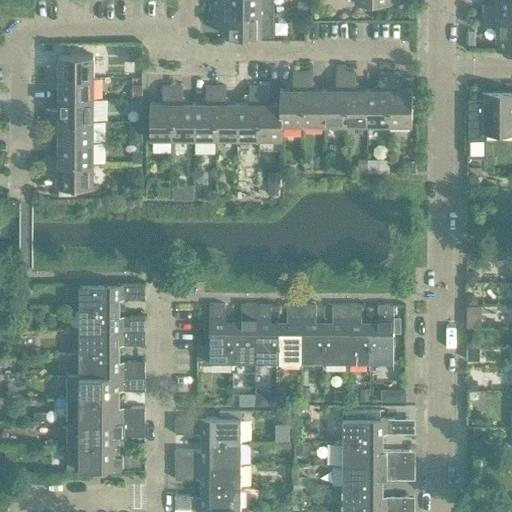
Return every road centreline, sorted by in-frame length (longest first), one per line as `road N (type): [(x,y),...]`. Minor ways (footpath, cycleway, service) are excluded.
road 1 (residential): [(442,511),(443,69)]
road 2 (residential): [(167,500),(170,295)]
road 3 (residential): [(191,49),(393,49)]
road 4 (residential): [(19,50),(36,30),(153,31),(191,49)]
road 5 (residential): [(167,500),(24,500),(0,511)]
road 6 (residential): [(19,50),(19,188)]
